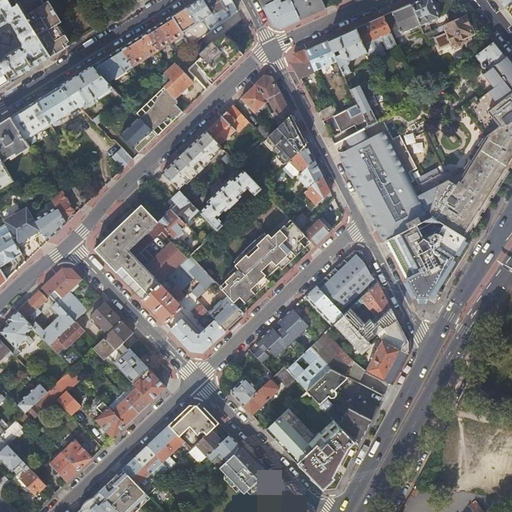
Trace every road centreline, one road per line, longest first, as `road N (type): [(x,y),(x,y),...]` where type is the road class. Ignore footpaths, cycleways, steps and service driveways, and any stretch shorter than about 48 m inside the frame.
road 1 (residential): [(270,49),(109,197),(69,245)]
road 2 (primary): [(365,511),(488,298)]
road 3 (residential): [(362,223),(195,379)]
road 4 (residential): [(0,106),(167,0)]
road 5 (residential): [(270,49),(362,223)]
road 6 (residential): [(195,379),(56,511)]
road 7 (residential): [(325,511),(195,379)]
road 8 (residential): [(195,379),(69,245)]
road 9 (primary): [(427,353),(342,511)]
road 10 (primary): [(511,213),(427,353)]
road 11 (residential): [(362,223),(427,353)]
